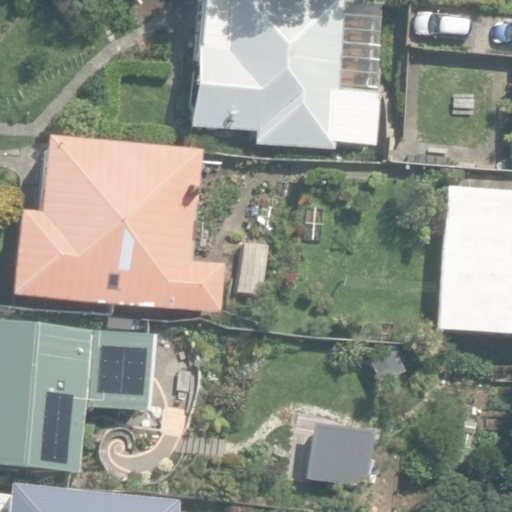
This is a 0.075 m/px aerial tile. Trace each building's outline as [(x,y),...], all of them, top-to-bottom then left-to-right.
[(252,146),(333,151),(333,144),(375,146),(379,92),(370,91),(375,4),(340,1),(340,0),(197,0),(194,52),(190,51),(186,129),(252,133),(252,146)] [(511,0),(398,0),(395,44),(511,54),(511,0)] [(81,318),(114,320),(115,307),(216,313),(218,264),(190,263),(196,152),(36,143),(32,218),(29,218),(10,217),(5,300),(82,304),(81,318)] [(430,331),(511,336),(511,193),(440,189),(430,331)] [(0,469),(77,474),(81,409),(144,414),(149,337),(0,327),(0,469)] [(0,511),(172,511),(173,503),(0,490),(0,511)]
